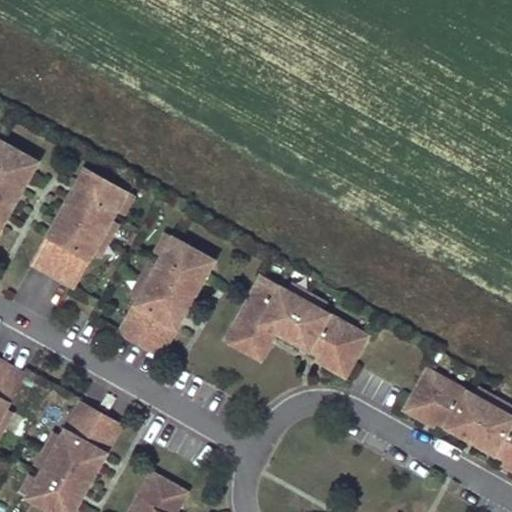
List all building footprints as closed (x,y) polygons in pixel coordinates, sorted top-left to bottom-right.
[(0,227),(37,161),(0,140),(0,227)] [(126,192),(86,168),(32,264),(73,287),(126,192)] [(213,260),(173,237),(119,332),(160,355),(213,260)] [(278,286),(261,276),(228,335),(262,354),(272,337),(264,333),(270,322),(278,327),(305,342),(308,338),(312,340),(310,344),(326,354),(323,358),(347,371),(367,336),(341,321),(338,327),(324,319),(327,313),(278,286)] [(341,321),(327,313),(324,319),(338,327),(341,321)] [(278,327),(270,322),(264,333),(272,337),(278,327)] [(0,415),(24,373),(0,359),(0,415)] [(451,383),(426,369),(406,404),(429,418),(431,413),(441,419),(448,422),(445,426),(464,437),(466,433),(478,440),(476,444),(495,455),(497,450),(503,454),(511,458),(511,460),(511,463),(511,464),(511,424),(511,422),(511,416),(465,391),(462,397),(448,388),(451,383)] [(465,391),(451,383),(448,388),(462,397),(465,391)] [(64,419),(75,398),(62,391),(51,412),(64,419)] [(71,511),(121,425),(80,402),(27,496),(54,511),(71,511)] [(441,419),(431,413),(429,418),(439,423),(441,419)] [(478,440),(466,433),(464,437),(476,444),(478,440)] [(511,460),(511,458),(503,454),(501,457),(511,463),(511,460)] [(183,494),(149,474),(127,511),(162,511),(166,507),(173,511),(183,494)]
